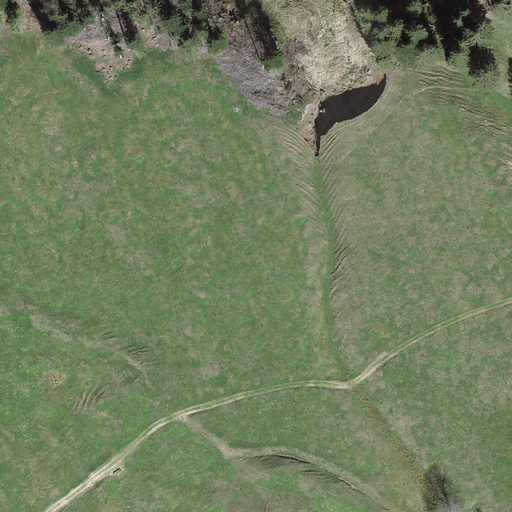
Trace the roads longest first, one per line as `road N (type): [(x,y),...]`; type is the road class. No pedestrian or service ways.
road 1 (track): [(511,297),(404,343),(352,381),(301,383),(179,412),(49,511)]
road 2 (track): [(175,415),(232,451),(294,452),(327,465),(398,511)]
